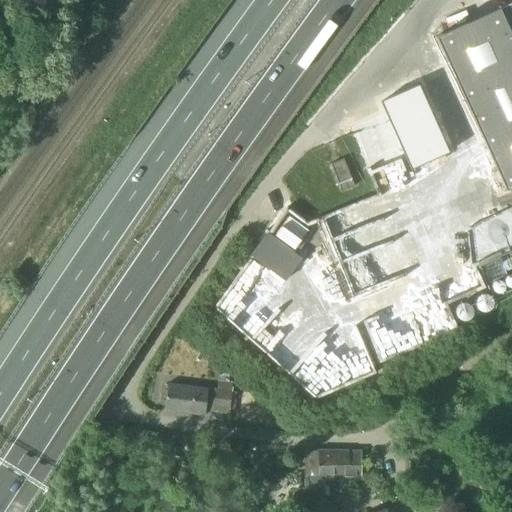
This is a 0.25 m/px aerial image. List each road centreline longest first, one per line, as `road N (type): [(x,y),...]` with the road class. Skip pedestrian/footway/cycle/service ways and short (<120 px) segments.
road 1 (motorway): [(0,493),(226,150),(336,0)]
road 2 (unclassified): [(431,0),(232,229),(114,406)]
road 3 (motorway): [(274,0),(157,159),(0,399)]
road 4 (residential): [(114,406),(224,434),(381,433)]
road 5 (residential): [(381,433),(511,339)]
